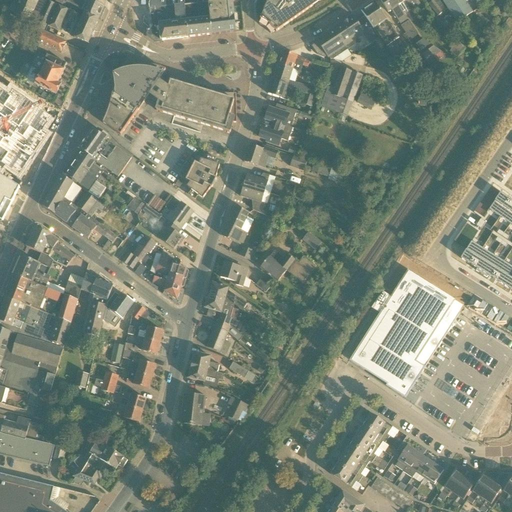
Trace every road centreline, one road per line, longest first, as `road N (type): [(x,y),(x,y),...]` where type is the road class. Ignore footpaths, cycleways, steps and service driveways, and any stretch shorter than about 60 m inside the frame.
road 1 (residential): [(302,511),(309,456),(359,388),(459,449),(511,452)]
road 2 (residential): [(186,325),(254,91),(252,49)]
road 3 (residential): [(511,310),(438,264),(437,251),(511,140)]
road 4 (residential): [(114,511),(150,455),(186,325)]
road 5 (residential): [(28,209),(186,325)]
road 6 (secondary): [(28,209),(109,32)]
road 7 (residential): [(252,49),(179,56),(109,32)]
